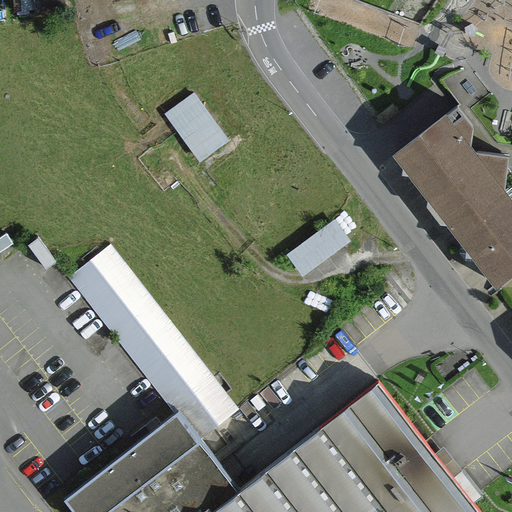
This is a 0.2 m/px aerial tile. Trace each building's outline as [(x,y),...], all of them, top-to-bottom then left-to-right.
[(59,14),(58,0),(15,0),(15,2),(25,1),(26,16),(59,14)] [(196,92),(166,113),(202,164),(232,142),(196,92)] [(454,104),(394,151),(497,285),(511,272),(511,197),(503,186),(504,153),(475,150),(469,142),(471,126),(454,104)] [(304,277),(353,243),(338,220),(288,254),(304,277)] [(69,277),(176,415),(196,440),(237,408),(110,245),(69,277)] [(210,511),(477,511),(377,383),(236,492),(210,511)] [(65,501),(73,511),(210,511),(236,492),(196,440),(176,415),(65,501)]
